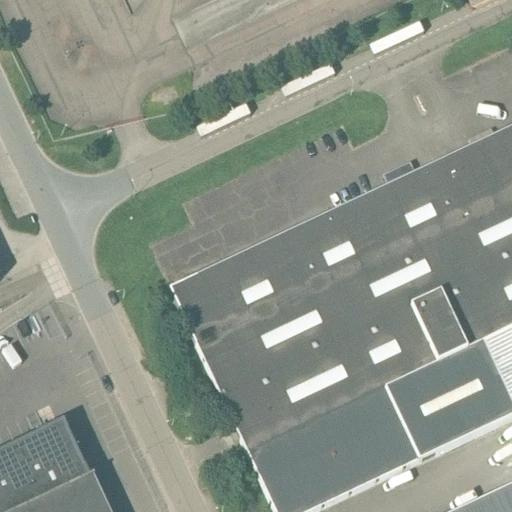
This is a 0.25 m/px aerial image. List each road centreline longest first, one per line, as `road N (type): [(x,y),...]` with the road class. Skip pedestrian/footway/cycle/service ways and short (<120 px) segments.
road 1 (unclassified): [(53,217),(511,2)]
road 2 (unclassified): [(190,511),(53,217)]
road 3 (unknown): [(180,0),(113,57),(110,70),(140,176)]
road 4 (unclassified): [(53,217),(0,104)]
